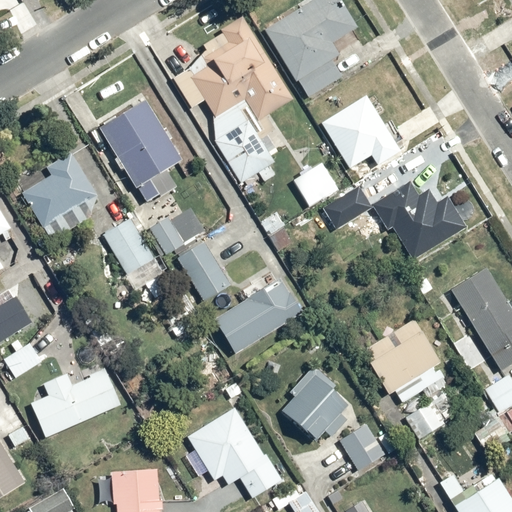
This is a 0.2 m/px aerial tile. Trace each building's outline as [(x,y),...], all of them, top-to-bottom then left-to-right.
[(342,0),(314,0),(266,30),(308,99),(343,78),(332,61),(343,55),(335,43),(360,28),(342,0)] [(209,66),(191,77),(215,114),(217,141),(242,182),(275,162),(260,138),(273,130),(265,116),(294,98),(244,18),(224,31),(231,42),(204,59),(209,66)] [(368,95),(323,122),(351,169),(373,155),(379,165),(403,151),(368,95)] [(147,99),(100,127),(147,205),(162,195),(153,180),(185,161),(147,99)] [(55,176),(25,193),(53,240),(91,218),(99,197),(73,152),(49,166),(55,176)] [(411,181),(373,205),(389,230),(394,227),(414,260),(468,227),(449,197),(438,203),(430,189),(420,195),(411,181)] [(320,207),(334,229),(370,206),(356,185),(320,207)] [(205,198),(187,209),(178,193),(158,205),(164,215),(147,225),(165,254),(199,232),(219,221),(205,198)] [(0,207),(0,235),(12,228),(0,207)] [(151,258),(127,218),(102,233),(126,273),(151,258)] [(282,225),(266,234),(276,252),(292,242),(282,225)] [(228,283),(200,239),(175,255),(203,299),(228,283)] [(511,301),(490,266),(452,289),(502,370),(511,363),(511,301)] [(284,278),(215,321),(236,355),(305,312),(284,278)] [(14,295),(0,303),(0,339),(30,321),(14,295)] [(363,350),(390,394),(397,390),(404,402),(446,377),(439,366),(442,364),(415,319),(363,350)] [(41,360),(29,341),(2,358),(14,377),(41,360)] [(297,396),(284,411),(317,441),(325,432),(335,436),(350,420),(343,414),(350,405),(333,389),(337,386),(316,366),(292,392),(297,396)] [(49,396),(32,403),(47,438),(122,405),(108,371),(74,386),(69,374),(44,384),(49,396)] [(511,401),(511,380),(507,372),(482,389),(497,411),(511,401)] [(404,407),(407,414),(404,415),(417,437),(455,415),(442,393),(427,402),(423,396),(404,407)] [(189,437),(216,481),(224,476),(229,486),(241,479),(253,499),(283,480),(267,454),(265,455),(236,408),(189,437)] [(0,498),(27,482),(0,438),(0,498)] [(161,511),(158,470),(113,473),(115,505),(118,504),(118,511),(161,511)] [(455,473),(439,483),(457,511),(511,511),(511,496),(501,479),(479,493),(474,486),(466,491),(455,473)] [(71,511),(56,487),(24,507),(27,511),(71,511)] [(317,511),(304,489),(286,500),(292,511),(317,511)] [(367,511),(359,500),(342,511),(367,511)]
